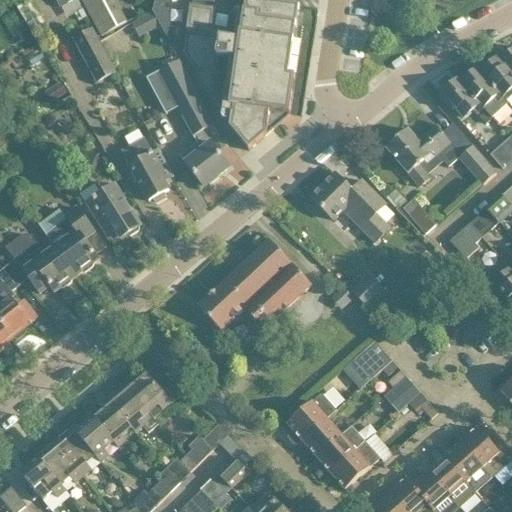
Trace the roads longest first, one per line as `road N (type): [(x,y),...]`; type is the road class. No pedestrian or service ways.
road 1 (residential): [(316,511),(116,301)]
road 2 (residential): [(116,301),(344,123)]
road 3 (residential): [(344,123),(429,56),(511,11)]
road 4 (residential): [(340,511),(477,391)]
road 5 (residential): [(0,402),(116,301)]
road 6 (residential): [(344,123),(326,88),(339,0)]
